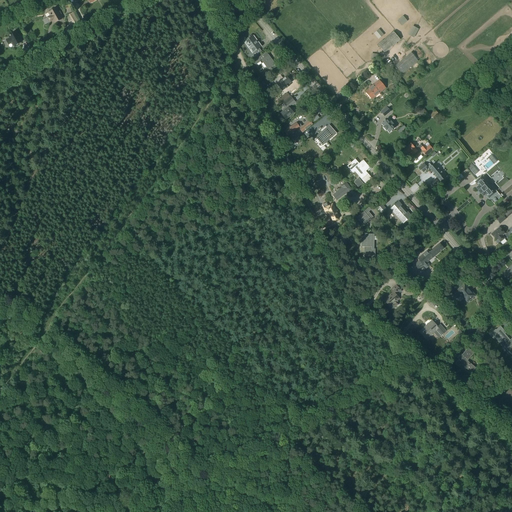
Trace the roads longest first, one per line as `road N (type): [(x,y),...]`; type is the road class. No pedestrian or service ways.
road 1 (unclassified): [(479,277),(241,0)]
road 2 (track): [(428,360),(347,288),(242,61)]
road 3 (track): [(221,469),(202,475),(25,304),(0,297)]
road 4 (track): [(205,109),(47,328)]
road 5 (track): [(115,20),(0,252)]
road 6 (track): [(364,395),(221,469)]
road 7 (track): [(137,0),(0,76)]
